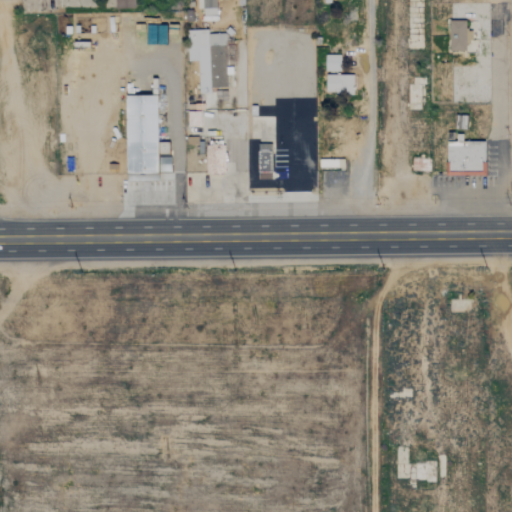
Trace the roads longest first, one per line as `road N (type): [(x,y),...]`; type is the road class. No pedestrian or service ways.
road 1 (primary): [(511,233),(0,238)]
road 2 (residential): [(349,234),(372,140),(369,0)]
road 3 (residential): [(501,234),(499,3)]
